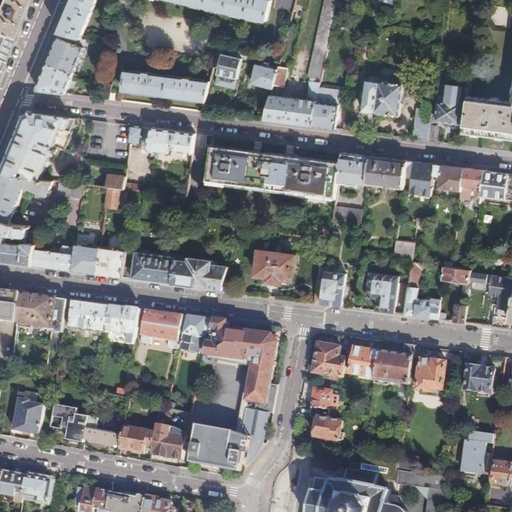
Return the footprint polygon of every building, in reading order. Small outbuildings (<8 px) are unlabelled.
[(0,0),(0,37),(7,39),(24,0),(0,0)] [(75,0),(62,32),(84,38),(99,0),(75,0)] [(274,0),(174,0),(270,21),(273,7),(274,0)] [(328,0),(312,76),(325,79),(341,0),(328,0)] [(368,0),(364,24),(370,25),(374,0),(368,0)] [(60,37),(86,46),(89,39),(84,38),(62,32),(60,37)] [(60,37),(50,61),(76,72),(86,46),(60,37)] [(251,60),(252,55),(236,51),(235,56),(225,54),(220,73),(241,79),(246,59),(251,60)] [(76,72),(50,61),(39,90),(52,92),(68,94),(76,72)] [(282,65),(283,63),(279,63),(278,68),(271,66),(272,63),(266,61),(265,65),(259,63),(254,82),(276,88),(282,65)] [(276,88),(268,119),(269,120),(281,121),(287,96),(279,95),(281,84),(287,85),(291,68),(282,65),(276,88)] [(208,102),(213,81),(130,68),(127,89),(208,102)] [(315,126),(320,101),(325,80),(315,78),(314,81),(313,80),(309,99),(296,98),(290,122),(315,126)] [(383,81),(372,79),(370,78),(365,109),(402,116),(407,84),(383,81)] [(107,99),(112,99),(114,84),(105,82),(103,98),(107,99)] [(471,95),(472,86),(468,86),(467,98),(462,97),(463,85),(449,83),(447,95),(440,94),(438,119),(462,122),(462,123),(467,124),(471,95)] [(511,101),(471,95),(467,124),(466,132),(511,138),(511,101)] [(296,98),(287,96),(281,121),(285,122),(290,122),(296,98)] [(342,105),(320,101),(315,126),(337,129),(342,105)] [(434,109),(418,107),(414,138),(418,139),(424,140),(430,140),(432,124),(434,109)] [(29,111),(4,174),(41,178),(55,145),(63,148),(77,118),(29,111)] [(348,115),(346,130),(350,130),(354,131),(356,117),(355,116),(348,115)] [(432,124),(430,140),(434,141),(439,142),(440,127),(438,125),(432,124)] [(145,126),(135,125),(132,143),(142,145),(145,126)] [(150,146),(152,127),(148,127),(145,126),(142,145),(150,146)] [(193,151),(196,133),(152,127),(150,146),(149,151),(174,155),(175,148),(193,151)] [(337,200),(339,183),(342,162),(289,155),(257,151),(213,145),(208,182),(337,200)] [(367,156),(343,153),(342,162),(339,183),(360,186),(360,182),(368,183),(372,157),(367,156)] [(390,159),(372,157),(368,183),(406,188),(407,178),(410,161),(390,159)] [(434,196),(436,178),(437,175),(438,165),(423,163),(414,162),(410,161),(407,178),(415,179),(413,193),(434,196)] [(442,165),(438,165),(437,175),(443,176),(443,179),(442,187),(463,190),(466,168),(442,165)] [(476,170),(466,168),(463,190),(463,196),(470,197),(471,195),(472,195),(472,191),(476,192),(475,196),(477,198),(476,203),(482,204),(482,202),(486,171),(476,170)] [(511,174),(493,172),(486,171),(482,202),(511,206),(511,174)] [(41,178),(4,174),(0,182),(0,218),(10,223),(26,186),(47,195),(54,180),(41,178)] [(122,187),(124,188),(126,175),(114,174),(112,186),(122,187)] [(82,197),(83,183),(59,180),(58,194),(82,197)] [(112,186),(109,186),(106,206),(116,208),(117,200),(121,200),(122,187),(112,186)] [(362,223),(364,210),(336,206),(335,219),(362,223)] [(419,217),(422,218),(422,214),(412,213),(410,221),(418,223),(419,217)] [(37,245),(27,243),(29,226),(15,224),(10,223),(0,218),(0,260),(35,265),(37,249),(37,245)] [(417,236),(417,231),(418,223),(410,221),(409,235),(417,236)] [(412,241),(398,239),(396,254),(410,256),(412,241)] [(76,255),(74,270),(86,271),(99,273),(102,245),(77,242),(76,255)] [(102,245),(99,273),(111,275),(124,276),(127,249),(102,245)] [(68,269),(74,270),(76,255),(71,254),(72,247),(64,246),(61,250),(59,247),(54,246),(51,249),(51,251),(37,249),(35,265),(60,268),(68,269)] [(133,277),(173,282),(176,254),(137,249),(133,277)] [(299,254),(262,249),(258,274),(270,275),(269,279),(284,281),(284,277),(296,279),(299,254)] [(186,284),(198,286),(201,258),(187,256),(187,253),(177,252),(176,254),(173,282),(186,284)] [(213,288),(223,289),(229,266),(214,264),(215,260),(201,258),(198,286),(213,288)] [(421,261),(414,260),(407,313),(418,315),(427,316),(440,317),(441,311),(443,297),(434,296),(433,298),(425,297),(425,299),(419,298),(421,286),(420,285),(422,265),(429,266),(429,262),(421,261)] [(464,267),(454,266),(447,265),(445,277),(466,280),(464,292),(471,293),(471,288),(473,271),(474,268),(464,267)] [(324,302),(344,305),(348,273),(334,271),(328,270),(327,279),(324,302)] [(391,311),(397,312),(402,275),(372,271),(369,295),(379,296),(377,309),(391,311)] [(501,325),(511,327),(511,322),(511,321),(511,276),(494,274),(473,271),(471,288),(484,290),(488,287),(491,294),(498,295),(496,307),(493,306),(491,324),(501,325)] [(320,302),(324,302),(327,279),(320,278),(317,301),(320,302)] [(0,365),(6,367),(14,369),(19,325),(23,293),(15,292),(0,290),(0,365)] [(38,295),(23,293),(19,325),(32,328),(33,323),(52,326),(52,331),(63,333),(64,329),(68,299),(66,299),(62,299),(61,298),(38,295)] [(76,300),(68,299),(64,329),(107,337),(108,329),(113,305),(76,300)] [(456,319),(467,321),(469,305),(458,303),(456,319)] [(117,306),(113,305),(108,329),(130,334),(128,344),(135,345),(142,309),(117,306)] [(168,312),(148,310),(142,342),(152,344),(152,341),(168,344),(168,347),(179,349),(180,339),(182,338),(184,331),(182,330),(185,315),(168,312)] [(210,318),(190,315),(182,349),(200,353),(199,357),(206,358),(207,355),(215,319),(210,318)] [(228,320),(215,319),(207,355),(247,359),(247,360),(250,361),(250,359),(252,359),(253,357),(257,357),(256,365),(251,399),(260,400),(269,402),(280,342),(274,334),(227,328),(228,320)] [(384,340),(377,339),(375,350),(382,351),(382,350),(384,340)] [(348,361),(350,347),(321,342),(316,372),(324,373),(324,376),(332,377),(333,374),(345,375),(346,371),(348,361)] [(382,350),(382,351),(377,376),(377,380),(390,382),(391,378),(412,381),(415,358),(417,345),(407,344),(406,353),(382,350)] [(355,362),(348,361),(346,371),(377,376),(382,351),(375,350),(358,348),(355,362)] [(207,355),(206,358),(206,359),(256,365),(257,357),(253,357),(252,359),(250,359),(250,361),(247,360),(247,359),(207,355)] [(415,358),(412,381),(411,385),(421,386),(420,390),(439,393),(439,389),(445,390),(449,363),(415,358)] [(498,369),(471,365),(468,390),(479,391),(478,396),(491,398),(492,393),(494,393),(498,369)] [(139,369),(131,367),(128,380),(133,381),(136,382),(139,369)] [(66,373),(58,372),(57,380),(64,381),(66,373)] [(126,391),(125,397),(132,399),(141,401),(142,394),(132,391),(133,381),(128,380),(126,391)] [(280,384),(273,383),(269,402),(260,400),(258,409),(271,411),(275,412),(280,384)] [(316,390),(314,407),(332,409),(335,409),(335,407),(332,406),(333,401),(336,401),(337,394),(334,394),(334,392),(316,390)] [(42,433),(47,406),(46,406),(46,405),(32,402),(32,400),(21,398),(16,430),(41,434),(41,433),(42,433)] [(89,427),(91,416),(79,414),(80,409),(57,405),(53,428),(62,429),(62,426),(70,428),(68,439),(86,442),(87,439),(87,436),(89,427)] [(250,451),(248,465),(250,464),(254,459),(259,454),(261,452),(264,446),(266,440),(267,436),(271,411),(258,409),(248,407),(244,432),(253,435),(250,451)] [(332,409),(314,407),(313,416),(317,416),(316,427),(319,427),(318,436),(342,440),(343,438),(345,438),(346,432),(344,431),(345,420),(331,418),(332,409)] [(91,415),(89,427),(87,436),(87,439),(92,440),(91,443),(117,448),(117,444),(123,446),(126,432),(120,431),(120,432),(98,429),(100,417),(95,416),(91,415)] [(159,422),(157,431),(154,446),(153,453),(184,459),(188,435),(172,432),(173,425),(159,422)] [(246,450),(250,451),(253,435),(244,432),(235,429),(199,423),(196,442),(192,461),(243,470),(243,468),(246,450)] [(127,426),(126,432),(123,446),(123,448),(146,452),(147,445),(154,446),(157,431),(127,426)] [(491,473),(497,434),(473,431),(472,440),(470,440),(466,471),(484,474),(484,472),(491,473)] [(381,485),(393,487),(398,488),(398,483),(400,470),(402,455),(364,450),(362,456),(351,455),(349,466),(380,471),(379,482),(382,482),(381,485)] [(419,457),(402,455),(400,470),(417,472),(419,457)] [(496,483),(511,485),(511,462),(507,462),(507,459),(499,458),(496,483)] [(411,511),(410,511),(407,508),(403,505),(394,504),(395,501),(391,501),(393,487),(381,485),(382,482),(379,482),(380,471),(349,466),(349,467),(346,466),(345,476),(344,476),(344,477),(341,477),(341,478),(332,477),(332,479),(319,477),(316,477),(314,489),(313,497),(311,505),(310,511),(411,511)] [(400,470),(398,483),(433,487),(429,511),(441,511),(446,476),(417,472),(400,470)] [(6,471),(2,494),(17,497),(16,503),(24,505),(26,497),(30,475),(6,471)] [(44,478),(30,475),(26,497),(40,499),(39,503),(50,505),(55,480),(44,478)] [(113,491),(113,490),(86,486),(86,490),(84,490),(82,500),(84,500),(82,510),(91,511),(95,511),(96,508),(110,511),(113,491)] [(113,491),(110,511),(109,511),(114,511),(146,511),(149,498),(113,491)] [(149,496),(149,498),(146,511),(176,511),(177,509),(176,507),(173,506),(174,502),(161,499),(161,498),(149,496)]
